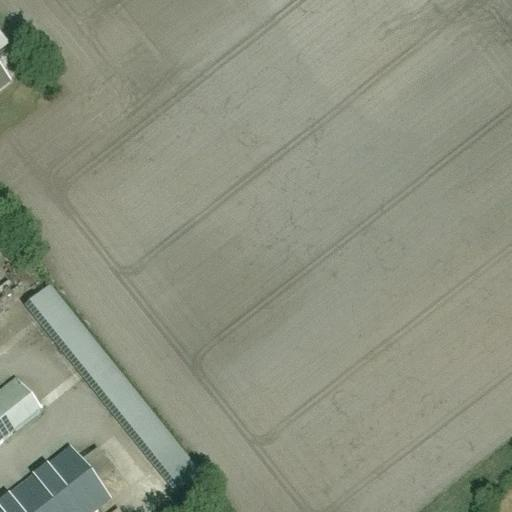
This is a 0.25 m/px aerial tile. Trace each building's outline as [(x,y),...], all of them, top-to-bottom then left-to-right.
[(0,91),(10,84),(0,70),(0,91)] [(49,288),(32,296),(44,323),(61,315),(49,288)] [(0,444),(42,412),(20,384),(0,399),(0,444)] [(96,473),(110,465),(100,448),(86,456),(96,473)] [(0,511),(97,511),(112,501),(71,449),(0,504),(0,511)]
